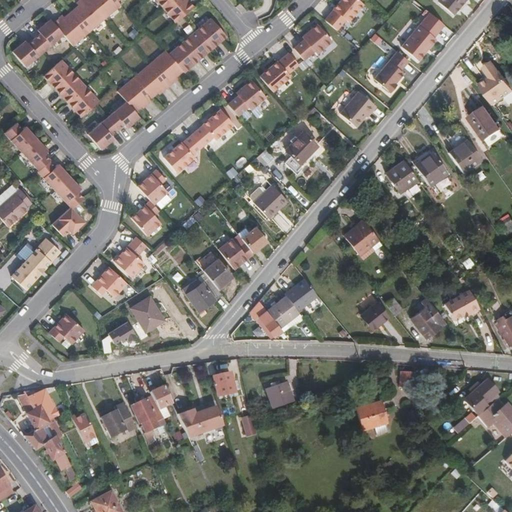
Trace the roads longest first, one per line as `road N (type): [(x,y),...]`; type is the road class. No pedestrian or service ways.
road 1 (residential): [(206,351),(498,0)]
road 2 (tertiary): [(511,364),(345,349),(206,351)]
road 3 (tertiary): [(206,351),(56,377),(37,373),(10,349)]
road 4 (residential): [(3,341),(106,229),(109,176)]
road 5 (residential): [(109,176),(256,45)]
road 6 (residential): [(0,68),(109,176)]
